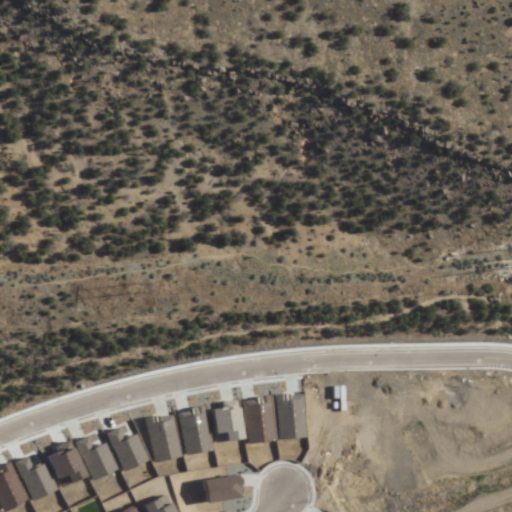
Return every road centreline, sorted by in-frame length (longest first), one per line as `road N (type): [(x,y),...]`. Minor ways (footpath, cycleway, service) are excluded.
road 1 (residential): [(0,438),(109,395),(240,367),(431,356),(511,364)]
road 2 (track): [(0,278),(191,260),(239,280)]
